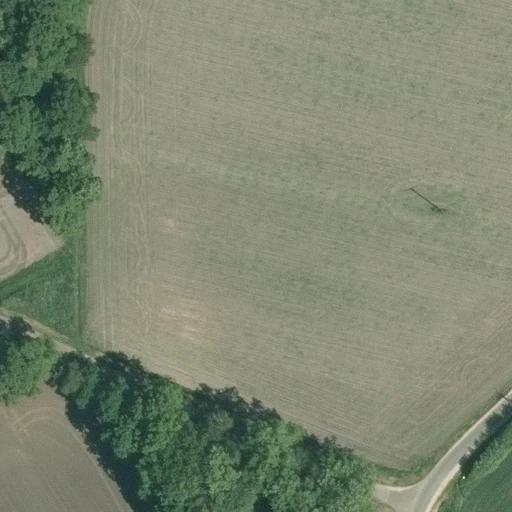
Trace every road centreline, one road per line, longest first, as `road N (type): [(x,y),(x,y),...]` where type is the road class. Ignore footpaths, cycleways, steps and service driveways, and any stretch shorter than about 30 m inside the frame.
road 1 (unclassified): [(0,332),(25,336),(411,507)]
road 2 (unclassified): [(511,411),(411,507)]
